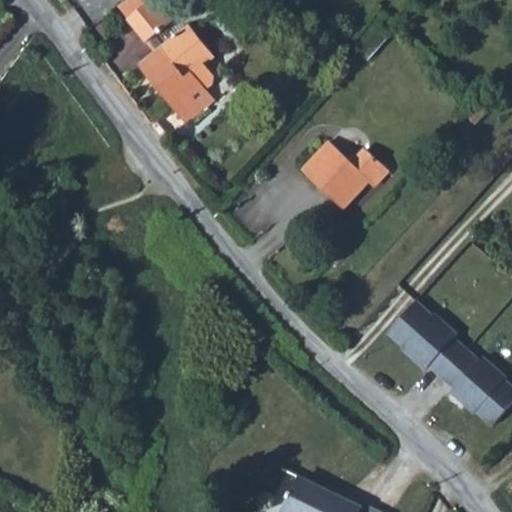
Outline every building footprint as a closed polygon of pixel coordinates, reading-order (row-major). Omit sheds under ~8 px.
[(128,18),(150,0),(127,0),(119,7),(128,18)] [(172,21),(155,0),(150,0),(128,18),(147,41),(172,21)] [(212,75),(203,65),(213,56),(188,27),(142,64),(187,120),(213,100),(204,89),(212,83),(212,82),(213,81),(213,80),(214,79),(213,78),(213,77),(213,76),(212,75)] [(380,31),(360,52),(369,60),(388,38),(380,31)] [(468,115),(478,123),(486,113),(477,104),(468,115)] [(329,141),(304,169),(344,208),(369,180),(375,184),(388,170),(365,149),(352,163),(329,141)] [(417,301),(389,333),(405,347),(403,349),(426,370),(430,366),(443,377),(455,389),(452,393),(475,413),(477,411),(493,426),(511,405),(511,386),(506,381),(508,378),(483,357),(480,361),(467,349),(455,339),(458,335),(435,313),(432,316),(417,301)] [(301,477),(283,511),(360,511),(363,508),(323,488),(301,477)] [(326,484),(323,488),(363,508),(365,504),(326,484)]
